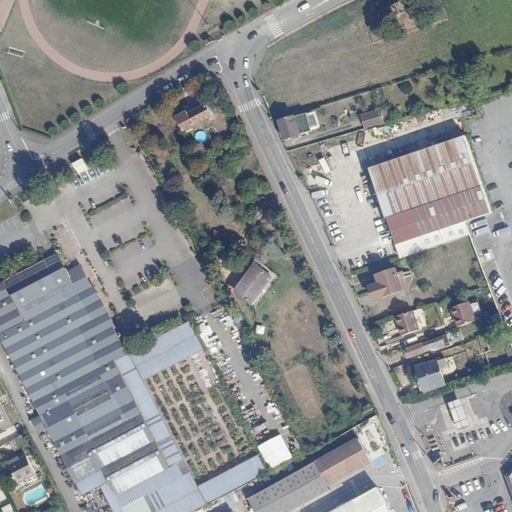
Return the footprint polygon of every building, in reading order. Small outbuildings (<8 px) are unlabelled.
[(405,0),(389,10),(394,19),(411,10),(405,0)] [(176,119),(182,133),(212,118),(205,107),(188,115),(187,113),(176,119)] [(362,118),(365,130),(381,125),(378,114),(362,118)] [(279,123),(286,146),(312,139),(307,115),(279,123)] [(338,121),(342,134),(347,133),(343,120),(338,121)] [(420,154),(374,169),(398,246),(464,225),(471,223),(490,216),(501,213),(475,136),(420,154)] [(198,162),(207,157),(200,144),(191,149),(198,162)] [(318,161),(323,175),(328,173),(324,159),(318,161)] [(464,225),(398,246),(402,257),(468,235),(464,225)] [(69,274),(66,267),(56,248),(0,276),(0,336),(38,409),(46,423),(73,476),(91,466),(100,462),(113,488),(167,461),(125,381),(111,354),(124,347),(112,322),(90,280),(85,282),(78,269),(69,274)] [(481,264),(495,258),(491,248),(477,254),(481,264)] [(79,260),(66,267),(69,274),(78,269),(83,267),(79,260)] [(255,260),(252,264),(267,291),(277,276),(255,260)] [(267,291),(252,264),(244,274),(247,276),(235,293),(254,307),(267,291)] [(90,280),(83,267),(78,269),(85,282),(90,280)] [(400,280),(404,279),(402,273),(398,275),(396,270),(377,276),(380,284),(370,288),(374,301),(385,298),(403,291),(400,280)] [(93,279),(90,280),(112,322),(115,320),(93,279)] [(460,328),(477,322),(471,305),(454,310),(460,328)] [(414,311),(396,318),(402,336),(421,329),(415,311),(414,311)] [(187,315),(124,347),(111,354),(125,381),(139,374),(201,342),(187,315)] [(443,334),(435,337),(437,339),(410,349),(412,356),(439,347),(440,349),(447,346),(443,334)] [(417,383),(421,393),(445,385),(440,370),(448,367),(445,359),(427,366),(426,363),(415,367),(421,382),(417,383)] [(139,374),(125,381),(167,461),(180,454),(139,374)] [(452,414),(456,429),(469,425),(464,410),(460,398),(448,402),(452,414)] [(46,423),(38,409),(29,414),(36,428),(46,423)] [(317,460),(329,482),(370,461),(358,438),(317,460)] [(259,453),(197,486),(206,504),(268,473),(259,453)] [(180,454),(167,461),(113,488),(125,511),(196,511),(207,506),(206,504),(197,486),(180,454)] [(9,464),(18,482),(36,473),(27,455),(9,464)] [(329,482),(317,460),(251,495),(259,511),(283,511),(331,487),(329,482)] [(125,511),(113,488),(100,462),(91,466),(98,480),(115,511),(125,511)] [(98,480),(91,466),(73,476),(80,489),(98,480)] [(333,511),(389,511),(376,488),(333,511)]
